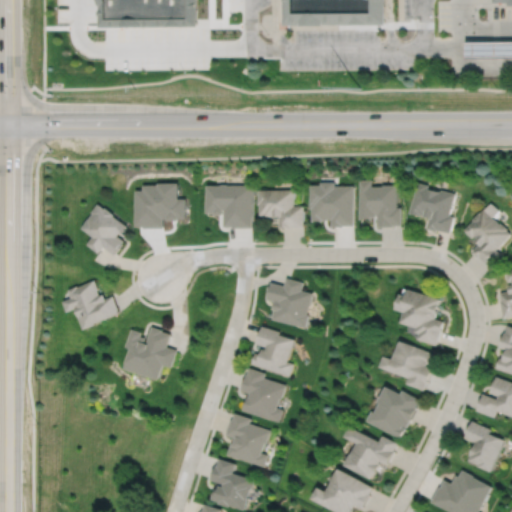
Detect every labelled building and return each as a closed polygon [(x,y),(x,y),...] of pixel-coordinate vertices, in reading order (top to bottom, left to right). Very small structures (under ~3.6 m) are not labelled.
[(100,0),(100,25),(199,24),(198,0),(100,0)] [(284,0),(285,24),(386,23),(386,0),(284,0)] [(467,41),(511,40),(511,58),(467,59),(467,41)] [(360,179),(360,219),(372,219),(372,217),(377,217),(377,215),(378,215),(379,226),(395,226),(395,225),(402,225),(402,207),(397,207),(397,184),(383,184),(383,186),(373,186),(373,179),(360,179)] [(310,185),(310,208),(311,208),(312,221),(323,221),(323,219),(332,219),(332,227),(344,226),(344,225),(354,225),(353,185),(334,185),(334,181),(320,182),(320,185),(310,185)] [(135,190),(135,226),(144,226),(144,227),(164,227),(164,218),(168,218),(168,220),(178,220),(178,217),(185,217),(185,198),(178,198),(178,182),(158,182),(158,184),(143,184),(143,190),(135,190)] [(418,182),(410,213),(421,215),(422,214),(426,215),(425,216),(431,217),(428,228),(438,230),(439,229),(451,232),(455,216),(450,215),(456,193),(442,189),(441,190),(428,187),(429,184),(418,182)] [(208,185),(208,212),(216,212),(216,214),(225,214),(225,209),(226,209),(226,226),(233,226),(233,228),(252,227),(252,184),(228,185),(228,184),(222,184),(222,185),(208,185)] [(257,190),(257,204),(259,204),(259,215),(264,215),(264,216),(279,216),(279,227),(303,227),(303,205),(293,205),(293,189),(257,190)] [(491,202),(485,209),(484,209),(481,212),(481,211),(473,219),(474,220),(465,230),(473,237),(476,234),(479,236),(476,240),(480,243),(473,252),(481,259),(482,258),(491,266),(502,254),(497,249),(511,233),(507,230),(508,228),(501,222),(500,223),(493,217),(499,210),(491,202)] [(98,203),(92,212),(93,213),(82,227),(94,236),(88,244),(100,252),(105,246),(117,255),(127,240),(119,235),(121,233),(122,234),(129,225),(114,215),(115,213),(106,207),(105,208),(98,203)] [(511,269),(507,271),(509,282),(511,281),(511,285),(510,285),(511,291),(501,292),(503,300),(501,300),(505,318),(511,316),(511,269)] [(287,277),(285,285),(272,282),(268,299),(276,301),(274,309),(275,310),(274,316),(274,317),(274,319),(307,328),(310,315),(308,315),(314,293),(303,290),(305,282),(287,277)] [(96,280),(79,287),(78,285),(68,289),(71,297),(62,301),(67,312),(76,308),(84,330),(97,324),(97,323),(122,313),(115,295),(108,298),(106,294),(101,296),(99,290),(100,289),(96,280)] [(411,289),(409,296),(403,294),(398,310),(406,312),(403,323),(419,328),(417,332),(422,333),(420,339),(439,345),(447,321),(438,319),(442,306),(441,305),(443,299),(411,289)] [(511,326),(509,325),(507,333),(505,332),(500,347),(508,350),(505,358),(501,357),(498,368),(509,372),(510,369),(511,369),(511,326)] [(154,326),(148,344),(146,343),(148,338),(142,336),(144,332),(134,329),(128,347),(132,348),(127,364),(162,376),(167,362),(175,364),(179,350),(169,347),(173,334),(164,331),(165,330),(154,326)] [(262,326),(257,343),(267,347),(266,350),(263,349),(261,354),(256,352),(253,364),(291,376),(295,364),(288,362),(295,339),(279,334),(280,331),(262,326)] [(386,357),(382,368),(410,377),(409,381),(426,387),(429,380),(431,381),(435,369),(428,366),(429,363),(430,364),(434,352),(402,341),(395,360),(386,357)] [(252,365),(250,372),(248,371),(243,388),(252,391),(251,395),(249,395),(245,407),(283,419),(286,407),(280,405),(283,395),(285,395),(289,382),(267,375),(269,370),(252,365)] [(511,378),(498,373),(492,389),(501,392),(499,396),(484,391),(478,407),(496,414),(499,408),(511,413),(511,378)] [(388,382),(380,398),(383,399),(378,408),(376,407),(370,418),(404,436),(409,426),(408,425),(412,419),(413,419),(421,404),(419,404),(423,397),(405,387),(403,390),(388,382)] [(237,410),(235,417),(233,417),(229,432),(239,436),(237,441),(234,440),(230,452),(268,464),(271,453),(264,450),(268,440),(269,440),(273,427),(252,420),(254,416),(237,410)] [(474,418),(467,434),(477,439),(471,452),(472,453),(470,457),(480,462),(479,463),(492,469),(506,437),(492,430),(494,427),(474,418)] [(353,423),(348,433),(360,439),(354,450),(353,450),(347,462),(373,476),(376,470),(378,471),(383,461),(382,460),(383,458),(391,462),(398,448),(397,448),(400,440),(385,432),(382,439),(353,423)] [(222,455),(220,463),(218,462),(214,477),(226,481),(225,483),(222,482),(220,487),(217,486),(214,496),(222,499),(221,501),(232,504),(232,503),(247,507),(257,477),(235,470),(238,461),(222,455)] [(341,465),(334,477),(335,478),(330,488),(321,483),(315,495),(343,511),(350,511),(354,506),(356,506),(358,502),(365,506),(373,492),(372,491),(376,485),(341,465)] [(464,467),(460,474),(458,472),(453,480),(446,477),(442,485),(441,484),(433,499),(456,511),(482,511),(483,511),(479,509),(493,484),(475,474),(475,473),(464,467)] [(207,502),(205,509),(203,508),(202,511),(223,511),(224,507),(207,502)]
